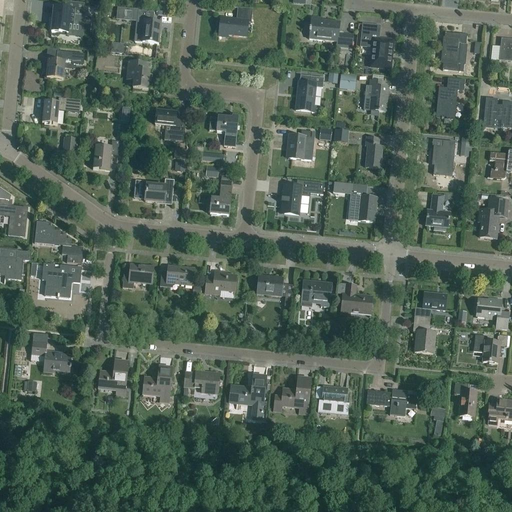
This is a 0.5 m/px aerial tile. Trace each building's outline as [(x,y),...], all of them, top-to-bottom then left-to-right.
[(68,25),(72,26),(73,15),(79,16),(78,18),(88,19),(89,5),(64,2),(64,9),(53,8),(51,33),(68,34),(68,25)] [(220,19),(218,38),(227,39),(227,36),(246,38),(247,24),(250,24),(252,10),(232,8),(232,9),(237,9),(236,21),(220,19)] [(117,9),(116,21),(136,23),(134,43),(142,44),(158,45),(159,31),(159,26),(160,25),(152,24),(153,13),(138,12),(138,11),(117,9)] [(321,20),(310,18),(308,40),(335,43),(335,47),(351,49),(352,36),(338,34),(339,23),(320,21),(321,20)] [(362,25),(361,39),(373,41),(370,68),(389,70),(392,42),(378,41),(379,27),(362,25)] [(441,64),(443,64),(442,71),(463,73),(466,36),(445,34),(444,40),(443,40),(441,64)] [(501,40),(498,62),(511,63),(511,43),(501,42),(501,40)] [(75,70),(76,65),(84,66),(85,55),(57,52),(56,63),(48,62),(46,79),(63,81),(64,69),(75,70)] [(149,83),(151,77),(149,76),(149,72),(146,72),(147,65),(128,63),(126,80),(133,80),(132,89),(147,91),(148,82),(149,83)] [(341,75),(340,83),(356,85),(357,77),(341,75)] [(297,94),(298,94),(297,107),(296,107),(295,112),(315,114),(315,109),(313,109),(315,89),(322,89),(323,79),(310,78),(310,85),(298,84),(297,94)] [(436,119),(453,121),(456,91),(462,92),(464,81),(448,79),(447,90),(439,89),(436,119)] [(370,112),(385,113),(387,90),(383,89),(384,83),(370,81),(369,88),(372,89),(370,112)] [(58,99),(58,104),(44,103),(42,125),(57,126),(58,112),(79,114),(81,101),(58,99)] [(495,100),(485,99),(483,128),(493,129),(494,119),(502,120),(501,128),(511,129),(511,114),(511,103),(502,103),(502,108),(494,107),(495,100)] [(186,113),(185,113),(185,116),(172,115),(172,112),(164,111),(164,114),(156,113),(154,126),(170,128),(169,141),(164,140),(164,141),(183,143),(186,113)] [(227,140),(224,140),(223,147),(235,148),(238,118),(231,117),(231,119),(217,118),(217,120),(210,119),(209,132),(228,134),(227,140)] [(319,141),(330,142),(331,131),(320,130),(319,141)] [(348,132),(334,131),(332,143),(347,144),(348,132)] [(300,138),(288,137),(286,160),(294,161),(294,165),(295,167),(299,167),(301,166),(301,161),(303,162),(305,142),(312,143),(313,133),(301,132),(300,138)] [(353,138),(352,148),(361,149),(360,159),(357,159),(357,167),(359,167),(359,177),(376,179),(379,150),(371,149),(372,140),(353,138)] [(93,171),(109,172),(111,156),(117,157),(119,143),(111,142),(111,149),(95,147),(93,171)] [(433,147),(431,162),(434,162),(434,167),(433,176),(448,177),(450,157),(453,158),(454,150),(454,144),(443,142),(434,142),(433,147)] [(461,144),(461,152),(469,153),(472,153),(473,145),(461,144)] [(173,149),(172,160),(184,162),(185,151),(173,149)] [(502,181),(503,181),(504,180),(505,180),(505,179),(506,178),(506,174),(511,174),(511,151),(510,152),(509,152),(508,152),(508,153),(507,153),(507,156),(490,154),(489,162),(495,163),(494,169),(491,169),(490,180),(502,181)] [(186,165),(175,164),(174,173),(185,174),(186,165)] [(210,215),(228,217),(232,178),(221,177),(219,200),(211,199),(210,215)] [(164,187),(146,186),(146,183),(134,182),(133,200),(144,201),(144,203),(164,205),(165,196),(172,197),(174,182),(164,181),(164,187)] [(281,205),(280,215),(299,216),(299,215),(300,197),(309,198),(310,195),(322,197),(324,185),(297,182),(296,188),(285,187),(283,186),(282,199),(281,205)] [(350,197),(348,221),(358,222),(374,224),(376,200),(365,199),(366,193),(354,192),(353,197),(350,197)] [(425,227),(449,230),(450,214),(441,213),(443,197),(432,196),(431,208),(432,208),(431,212),(427,212),(425,227)] [(8,236),(25,238),(28,209),(11,207),(12,201),(0,199),(0,217),(10,218),(8,236)] [(488,213),(479,212),(478,223),(481,224),(479,239),(496,240),(498,218),(506,219),(508,202),(489,201),(488,213)] [(54,228),(48,227),(49,224),(36,223),(34,244),(63,247),(61,256),(68,256),(68,264),(81,265),(83,249),(70,247),(71,241),(66,240),(66,236),(60,236),(60,232),(54,232),(54,228)] [(0,258),(0,277),(5,278),(4,285),(5,285),(5,280),(21,282),(23,261),(30,262),(31,253),(16,252),(16,260),(0,258)] [(122,289),(133,290),(133,283),(149,285),(149,286),(150,286),(151,267),(151,266),(151,268),(131,266),(132,264),(131,264),(131,270),(124,269),(125,265),(124,265),(122,289)] [(44,265),(42,281),(46,282),(45,290),(45,297),(51,298),(57,299),(58,300),(58,299),(59,299),(69,300),(70,291),(66,290),(67,284),(71,284),(79,285),(81,269),(60,267),(59,271),(54,270),(55,266),(44,265)] [(169,284),(192,287),(193,271),(168,268),(167,274),(161,273),(159,288),(169,289),(169,284)] [(213,279),(206,278),(204,295),(220,296),(220,293),(234,294),(233,298),(234,298),(236,277),(222,275),(222,273),(214,273),(213,279)] [(282,285),(282,280),(258,277),(256,295),(286,298),(285,307),(291,308),(294,286),(282,285)] [(300,312),(301,312),(302,302),(321,304),(321,308),(328,308),(327,315),(328,315),(331,285),(303,282),(300,312)] [(356,287),(346,286),(345,295),(343,295),(340,316),(349,317),(350,313),(369,315),(369,319),(371,298),(355,296),(356,287)] [(193,288),(192,295),(200,296),(201,288),(193,288)] [(446,296),(424,294),(422,310),(426,310),(444,312),(444,317),(446,296)] [(495,330),(506,331),(508,315),(500,314),(501,302),(488,301),(487,302),(477,301),(475,318),(485,319),(485,320),(496,322),(495,330)] [(426,310),(422,310),(415,309),(414,318),(425,319),(426,310)] [(414,318),(413,325),(429,327),(430,319),(414,318)] [(429,327),(413,325),(412,333),(417,333),(416,346),(415,346),(414,354),(432,356),(435,334),(428,334),(428,330),(429,330),(429,327)] [(499,348),(506,349),(507,337),(498,336),(497,344),(486,343),(486,338),(474,337),(472,354),(483,355),(482,364),(497,365),(499,348)] [(31,357),(45,358),(43,374),(53,375),(53,373),(69,374),(70,369),(71,370),(71,367),(70,367),(71,357),(63,357),(63,354),(46,353),(47,344),(33,343),(31,357)] [(13,352),(11,365),(25,366),(27,354),(13,352)] [(127,363),(114,362),(113,374),(100,373),(100,374),(98,373),(97,382),(99,383),(98,395),(99,390),(116,391),(115,397),(124,398),(127,363)] [(159,368),(157,380),(144,379),(142,401),(143,395),(160,397),(160,403),(168,404),(172,369),(159,368)] [(223,376),(195,373),(195,374),(185,373),(183,386),(184,386),(182,398),(186,399),(187,387),(193,387),(193,389),(194,389),(194,387),(201,388),(201,394),(217,396),(219,376),(223,376)] [(251,389),(229,387),(228,405),(254,408),(253,421),(261,421),(265,379),(252,378),(251,389)] [(297,380),(296,393),(283,391),(282,398),(275,398),(274,412),(281,413),(281,407),(299,409),(299,414),(307,415),(310,381),(297,380)] [(28,383),(27,393),(35,393),(36,383),(28,383)] [(474,420),(476,394),(467,393),(468,387),(454,385),(453,396),(461,397),(458,418),(474,420)] [(347,391),(323,388),(321,401),(318,401),(317,413),(347,416),(349,404),(345,404),(347,391)] [(407,393),(392,391),(391,395),(367,392),(365,406),(390,408),(389,417),(404,418),(405,410),(415,411),(416,397),(406,396),(407,393)] [(511,422),(511,403),(497,402),(496,407),(489,406),(487,426),(496,427),(497,421),(511,422)]
